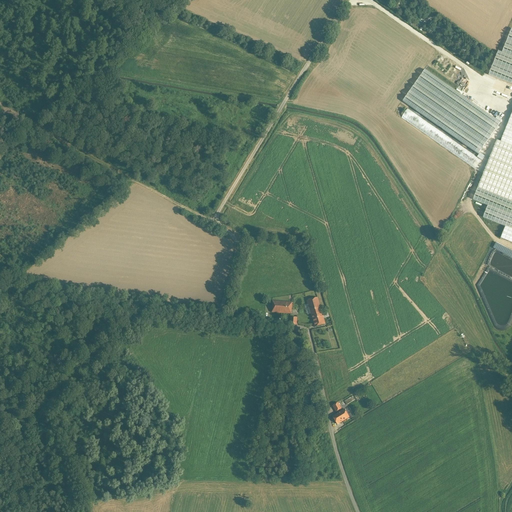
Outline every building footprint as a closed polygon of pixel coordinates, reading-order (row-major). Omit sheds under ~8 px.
[(501,121),(426,69),(403,101),(478,154),(501,121)] [(511,133),(507,132),(472,211),(507,222),(504,236),(511,238),(511,133)] [(318,298),(307,301),(315,327),(325,324),(318,298)] [(271,312),(291,314),(292,303),(272,301),(271,312)] [(396,381),(393,376),(388,379),(385,375),(372,383),(378,392),(396,381)] [(345,401),(347,405),(355,400),(353,396),(345,401)] [(336,412),(341,409),(338,403),(333,406),(336,412)] [(344,409),(332,416),(337,425),(349,417),(344,409)]
